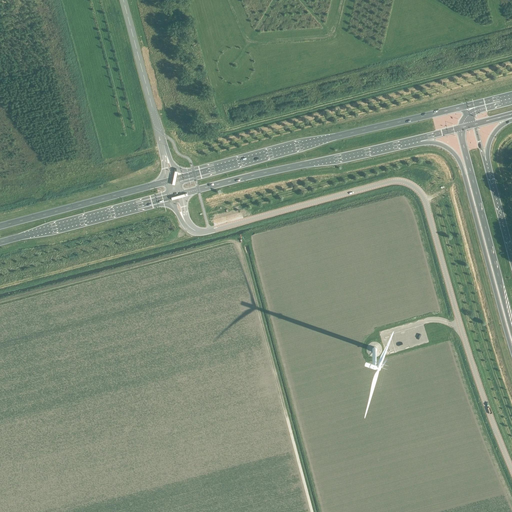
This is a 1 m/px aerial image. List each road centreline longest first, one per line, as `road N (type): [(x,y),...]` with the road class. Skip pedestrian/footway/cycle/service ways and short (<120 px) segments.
road 1 (unclassified): [(511,469),(463,338),(426,203),(411,185),(346,193),(199,232),(184,221)]
road 2 (trunk): [(467,105),(175,179)]
road 3 (trunk): [(179,194),(419,138)]
road 4 (trunk): [(419,138),(445,147),(461,166),(511,349)]
road 5 (trunk): [(460,128),(511,332)]
road 6 (trunk): [(0,242),(173,196)]
road 7 (trunk): [(169,180),(0,226)]
road 8 (tertiary): [(165,157),(122,0)]
